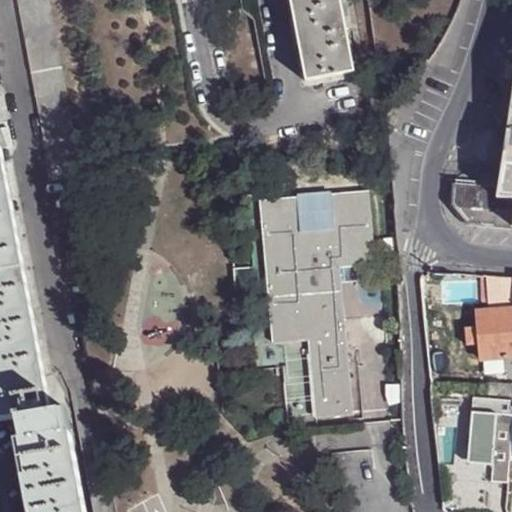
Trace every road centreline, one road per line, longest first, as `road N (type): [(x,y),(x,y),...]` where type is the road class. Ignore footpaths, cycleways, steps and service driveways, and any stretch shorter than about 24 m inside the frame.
road 1 (residential): [(431,238),(414,265),(433,511)]
road 2 (residential): [(496,0),(434,162),(431,238)]
